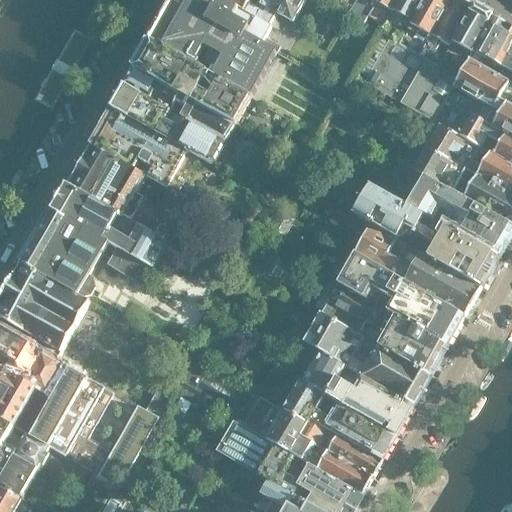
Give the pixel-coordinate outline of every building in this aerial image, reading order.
[(97,0),(88,17),(102,25),(116,0),(97,0)] [(277,54),(247,38),(257,21),(220,0),(176,0),(175,3),(172,7),(171,9),(167,16),(166,17),(164,21),(164,22),(158,32),(154,41),(153,40),(151,44),(251,100),(277,54)] [(261,0),(256,10),(248,5),(250,0),(220,0),(257,21),(247,38),(277,54),(281,48),(266,39),(271,29),(270,28),(277,16),(292,25),(305,0),(261,0)] [(334,9),(338,0),(320,0),(320,1),(334,9)] [(358,0),(338,0),(334,9),(348,17),(355,6),(358,0)] [(364,26),(378,0),(370,0),(371,1),(365,12),(355,6),(348,17),(364,26)] [(380,35),(399,0),(378,0),(364,26),(373,31),(380,35)] [(411,27),(425,0),(399,0),(380,35),(400,46),(406,35),(411,27)] [(420,58),(452,0),(425,0),(411,27),(423,34),(419,42),(406,35),(400,46),(420,58)] [(451,49),(474,8),(459,0),(452,0),(420,58),(440,69),(446,58),(437,53),(442,44),(451,49)] [(469,62),(494,19),(474,8),(451,49),(446,58),(440,69),(459,80),(469,62)] [(484,71),(508,27),(494,19),(469,62),(484,71)] [(497,78),(511,51),(511,29),(508,27),(484,71),(497,78)] [(94,38),(77,28),(37,98),(54,108),(94,38)] [(497,78),(484,71),(469,62),(459,80),(440,69),(420,58),(400,46),(380,35),(377,40),(360,70),(355,79),(439,127),(461,139),(472,119),(511,141),(511,108),(500,102),(510,85),(497,78)] [(251,100),(151,44),(147,52),(141,62),(136,71),(237,127),(251,100)] [(511,86),(511,51),(497,78),(510,85),(511,86)] [(237,127),(136,71),(127,86),(126,88),(172,113),(177,105),(188,111),(183,120),(226,144),(236,128),(237,127)] [(511,86),(510,85),(500,102),(511,108),(511,86)] [(226,144),(183,120),(172,113),(126,88),(125,90),(113,111),(189,154),(189,155),(213,167),(226,144)] [(345,136),(359,112),(341,103),(327,126),(343,135),(345,136)] [(189,154),(113,111),(102,129),(92,147),(147,179),(152,182),(168,191),(189,155),(189,154)] [(511,141),(472,119),(461,139),(485,152),(492,156),(498,146),(502,148),(496,159),(511,167),(511,141)] [(327,162),(343,135),(327,126),(312,153),(325,161),(327,162)] [(511,197),(511,167),(496,159),(493,157),(484,172),(476,167),(485,152),(461,139),(439,127),(426,150),(511,197)] [(137,195),(147,179),(92,147),(74,180),(69,188),(166,243),(177,222),(144,204),(147,201),(137,195)] [(424,149),(411,173),(428,181),(511,227),(511,197),(426,150),(424,149)] [(325,175),(321,169),(325,161),(312,153),(295,182),(309,190),(313,183),(320,183),(325,175)] [(511,238),(511,227),(428,181),(411,209),(434,223),(442,210),(455,217),(447,230),(499,260),(511,238)] [(177,196),(168,191),(152,182),(148,188),(173,202),(177,196)] [(434,223),(411,209),(371,187),(354,216),(374,227),(482,289),(494,270),(499,273),(504,263),(499,260),(447,230),(434,223)] [(166,243),(69,188),(68,190),(59,206),(55,203),(50,211),(54,214),(39,239),(35,236),(29,245),(34,248),(23,266),(80,298),(90,296),(94,289),(90,279),(88,278),(103,252),(114,259),(110,267),(144,286),(168,244),(166,243)] [(275,249),(292,220),(278,212),(261,242),(275,249)] [(482,289),(374,227),(357,257),(465,319),(482,289)] [(258,279),(275,249),(261,242),(261,241),(244,271),(258,279)] [(465,319),(357,257),(338,246),(321,276),(369,303),(375,292),(389,301),(383,311),(448,349),(457,333),(462,335),(465,330),(461,327),(465,319)] [(56,363),(90,304),(80,298),(23,266),(0,306),(0,330),(33,350),(41,354),(56,363)] [(383,311),(369,303),(321,276),(304,306),(317,313),(431,379),(448,349),(383,311)] [(225,339),(242,310),(227,301),(222,310),(220,309),(208,329),(225,339)] [(414,408),(419,411),(424,402),(420,399),(431,379),(317,313),(313,320),(319,323),(310,339),(304,336),(300,343),(323,356),(414,408)] [(208,369),(225,339),(208,329),(191,359),(193,360),(208,369)] [(112,395),(56,363),(41,354),(34,366),(22,369),(33,350),(0,330),(0,421),(14,429),(35,391),(52,401),(30,439),(83,469),(93,475),(119,490),(124,481),(131,485),(149,454),(142,449),(158,421),(143,413),(137,409),(110,456),(85,442),(112,395)] [(158,421),(176,390),(192,362),(177,354),(143,413),(158,421)] [(397,438),(414,408),(323,356),(306,385),(302,383),(287,409),(279,405),(277,408),(285,413),(309,427),(312,422),(383,463),(397,438)] [(326,463),(314,456),(318,448),(302,439),(309,427),(285,413),(271,437),(261,431),(274,407),(208,369),(193,360),(192,362),(176,390),(235,424),(364,498),(374,480),(331,455),(326,463)] [(83,469),(30,439),(26,437),(23,442),(14,437),(17,431),(14,429),(0,421),(0,488),(20,500),(37,470),(38,471),(42,464),(75,483),(83,469)] [(312,422),(309,427),(302,439),(318,448),(331,455),(374,480),(383,463),(312,422)] [(355,511),(364,498),(235,424),(218,454),(271,484),(319,511),(355,511)] [(150,511),(117,493),(119,490),(93,475),(79,500),(68,494),(57,511),(150,511)] [(319,511),(271,484),(264,497),(267,499),(258,511),(319,511)] [(13,511),(20,500),(0,488),(0,511),(13,511)]
